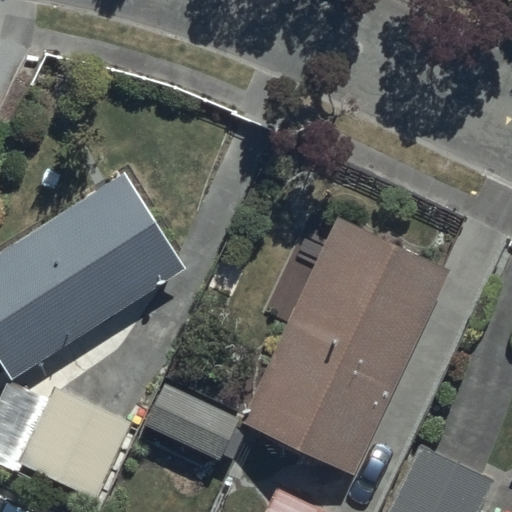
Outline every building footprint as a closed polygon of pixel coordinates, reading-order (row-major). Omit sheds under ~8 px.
[(187,253),(126,158),(0,240),(0,346),(13,367),(187,253)] [(353,460),(450,255),(401,219),(339,205),(259,377),(179,339),(146,411),(223,447),(241,408),(353,460)] [(97,486),(134,411),(58,374),(21,449),(97,486)] [(472,511),(494,466),(422,430),(382,511),(472,511)] [(353,511),(276,477),(260,511),(353,511)]
